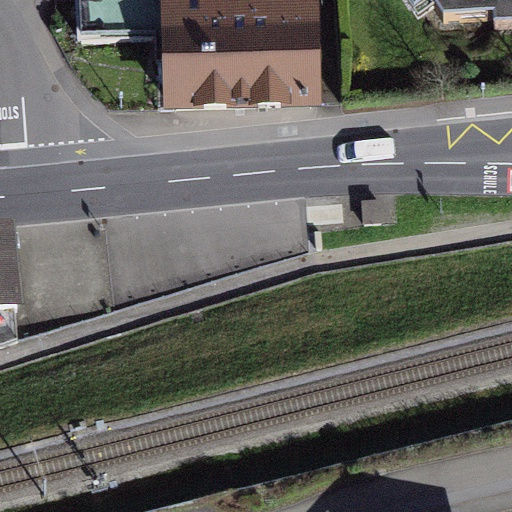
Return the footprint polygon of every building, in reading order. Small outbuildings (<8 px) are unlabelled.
[(165,0),(83,0),(84,45),(166,44),(165,0)] [(165,0),(166,44),(167,120),(251,118),(249,0),(165,0)] [(317,0),(249,0),(251,118),(320,117),(317,0)] [(511,0),(403,0),(403,6),(418,30),(435,14),(449,33),(500,31),(500,40),(511,39),(511,0)] [(0,324),(25,322),(16,238),(0,239),(0,324)]
